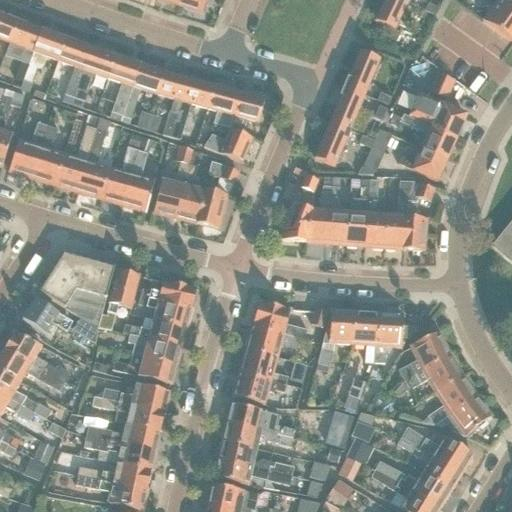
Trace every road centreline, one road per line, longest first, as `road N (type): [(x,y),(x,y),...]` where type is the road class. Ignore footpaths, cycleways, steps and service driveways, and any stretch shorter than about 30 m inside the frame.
road 1 (residential): [(179,511),(235,265)]
road 2 (unclassified): [(235,265),(353,281),(456,281)]
road 3 (unclassified): [(40,215),(235,265)]
road 4 (residential): [(235,265),(315,82)]
road 5 (unclassified): [(456,281),(463,204),(511,108)]
road 6 (residential): [(228,54),(58,0)]
road 7 (unclassified): [(511,391),(492,365),(456,281)]
